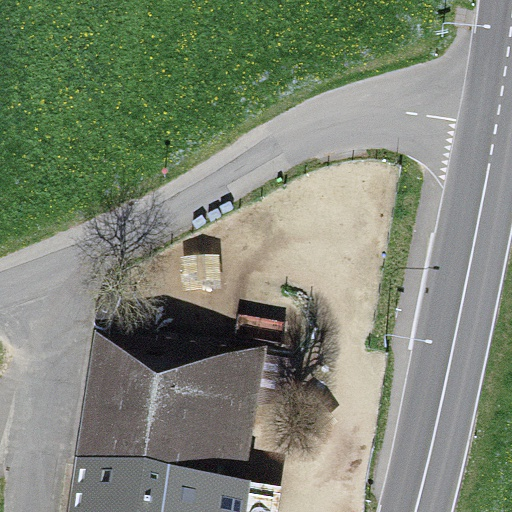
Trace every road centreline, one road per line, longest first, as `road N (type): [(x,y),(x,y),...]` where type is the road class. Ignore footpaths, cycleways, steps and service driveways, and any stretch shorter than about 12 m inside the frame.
road 1 (unclassified): [(0,293),(314,129),(392,112),(496,125)]
road 2 (secondary): [(496,125),(414,511)]
